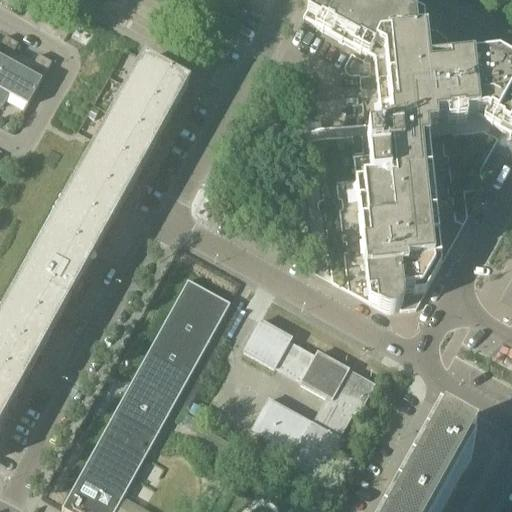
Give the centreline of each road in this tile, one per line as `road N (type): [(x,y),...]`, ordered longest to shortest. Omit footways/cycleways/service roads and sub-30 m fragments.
road 1 (residential): [(12,511),(168,223)]
road 2 (residential): [(420,362),(168,223)]
road 3 (residential): [(168,223),(289,0)]
road 4 (residential): [(0,15),(74,56),(22,149),(0,137)]
road 5 (residential): [(420,362),(511,191)]
